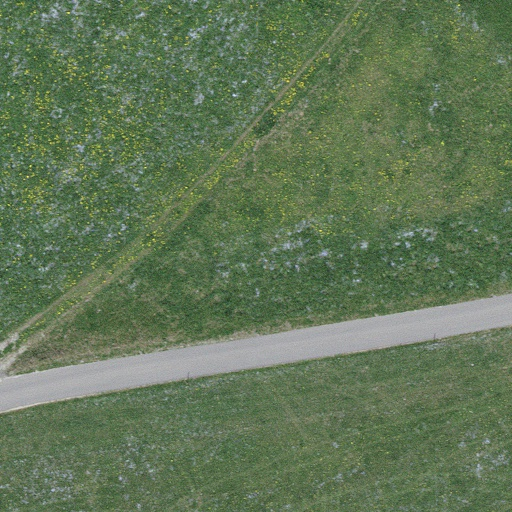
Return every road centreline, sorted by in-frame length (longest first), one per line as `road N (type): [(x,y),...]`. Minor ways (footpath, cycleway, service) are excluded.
road 1 (residential): [(511,302),(0,393)]
road 2 (track): [(0,356),(155,229),(362,0)]
